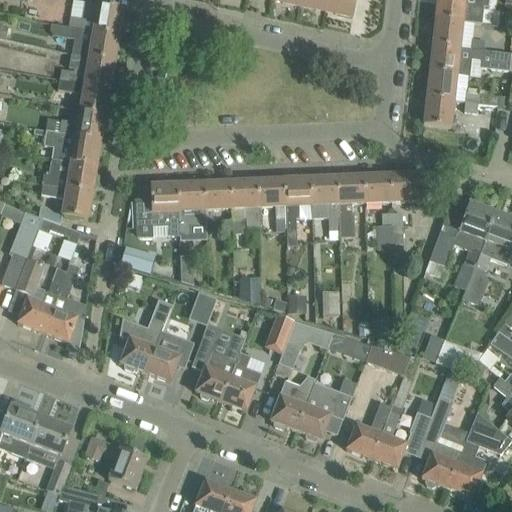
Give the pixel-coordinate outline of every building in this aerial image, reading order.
[(328,0),(301,0),(300,8),(326,13),(328,0)] [(356,0),(328,0),(326,13),(353,19),(356,0)] [(488,0),(437,0),(435,21),(462,24),(481,27),(483,11),(488,11),(488,0)] [(85,5),(82,22),(71,20),(69,29),(81,31),(81,32),(119,39),(124,12),(85,5)] [(462,24),(435,21),(432,48),(459,50),(462,24)] [(115,65),(119,39),(81,32),(81,31),(69,29),(42,25),(41,31),(67,35),(66,40),(75,41),(73,57),(115,65)] [(0,27),(0,41),(5,43),(8,29),(0,27)] [(472,42),(471,52),(484,53),(485,43),(472,42)] [(510,56),(496,54),(484,53),(471,52),(459,50),(432,48),(429,74),(456,77),(469,79),(471,62),(481,63),(480,69),(508,73),(510,56)] [(59,82),(110,91),(115,65),(73,57),(71,57),(69,70),(73,71),(73,74),(60,72),(59,82)] [(426,100),(453,103),(456,77),(429,74),(426,100)] [(79,113),(106,117),(110,91),(59,82),(58,92),(82,95),(79,113)] [(467,94),(465,105),(481,107),(482,100),(479,99),(480,96),(467,94)] [(450,130),(453,103),(426,100),(423,127),(450,130)] [(493,132),(497,109),(481,107),(465,105),(464,114),(475,116),(473,129),(493,132)] [(75,139),(101,144),(106,117),(79,113),(75,138),(75,139)] [(75,139),(75,138),(64,136),(50,134),(34,132),(33,136),(45,138),(43,149),(53,150),(51,162),(97,170),(101,144),(75,139)] [(42,187),(92,196),(97,170),(51,162),(48,178),(43,177),(42,187)] [(417,176),(387,177),(388,204),(419,203),(417,176)] [(364,205),(388,204),(387,177),(362,179),(364,205)] [(362,179),(337,180),(340,242),(353,241),(351,206),(364,205),(362,179)] [(330,243),(340,242),(337,180),(310,181),(312,221),(329,221),(330,243)] [(310,181),(284,182),(287,246),(297,246),(296,222),(299,221),(298,208),(310,208),(311,222),(312,221),(310,181)] [(257,183),(259,210),(275,209),(276,235),(284,234),(284,246),(287,246),(284,182),(257,183)] [(233,236),(243,236),(242,224),(246,224),(246,231),(260,230),(259,210),(257,183),(230,185),(232,211),(232,223),(233,236)] [(205,212),(211,212),(232,211),(230,185),(204,186),(205,212)] [(204,186),(177,187),(180,238),(181,249),(191,249),(189,213),(205,212),(204,186)] [(61,218),(68,220),(88,223),(92,196),(42,187),(40,198),(64,201),(61,218)] [(170,238),(180,238),(177,187),(150,188),(151,202),(135,203),(136,231),(137,231),(137,235),(137,237),(139,239),(140,240),(142,241),(153,240),(152,230),(169,229),(170,238)] [(469,206),(462,225),(459,234),(461,235),(460,238),(471,243),(467,253),(469,254),(459,279),(468,283),(495,216),(469,206)] [(9,254),(13,256),(2,287),(16,291),(27,261),(38,233),(43,220),(26,213),(9,254)] [(389,229),(389,216),(381,217),(382,229),(389,229)] [(389,216),(389,229),(392,229),(393,257),(404,256),(402,216),(389,216)] [(511,251),(511,222),(495,216),(468,283),(461,301),(479,308),(490,281),(484,278),(491,260),(511,268),(511,253),(511,254),(511,251)] [(81,236),(59,227),(43,220),(38,233),(48,236),(50,232),(66,239),(78,242),(80,242),(82,236),(81,236)] [(222,223),(221,223),(222,237),(233,236),(232,223),(222,223)] [(444,269),(445,269),(456,240),(440,234),(429,263),(432,264),(428,272),(441,277),(444,269)] [(125,249),(120,266),(150,275),(151,275),(156,258),(125,249)] [(192,258),(179,259),(181,284),(193,288),(192,258)] [(27,261),(16,291),(8,313),(20,319),(17,327),(43,336),(66,274),(57,270),(47,295),(36,290),(45,268),(27,261)] [(69,267),(66,274),(43,336),(68,346),(78,321),(61,315),(79,270),(69,267)] [(322,294),(323,318),(339,317),(339,294),(322,294)] [(203,297),(193,321),(208,326),(217,302),(203,297)] [(262,298),(259,307),(269,310),(272,301),(262,298)] [(276,301),(273,311),(284,314),(287,305),(276,301)] [(135,372),(145,376),(167,318),(168,318),(172,309),(158,303),(147,331),(122,322),(120,339),(129,343),(120,366),(124,368),(124,372),(133,375),(135,372)] [(511,334),(509,332),(511,327),(511,310),(497,333),(499,335),(500,334),(509,341),(511,336),(511,334)] [(185,325),(168,318),(167,318),(145,376),(171,386),(178,367),(180,360),(172,357),(185,325)] [(276,319),(265,349),(281,355),(291,329),(292,324),(276,319)] [(332,336),(294,325),(286,347),(302,352),(303,348),(309,346),(326,352),(332,336)] [(368,325),(359,325),(360,338),(369,337),(368,325)] [(500,334),(499,335),(491,347),(511,362),(511,342),(509,341),(500,334)] [(210,401),(221,405),(239,357),(244,343),(232,338),(227,351),(224,360),(211,355),(215,344),(202,340),(191,369),(203,374),(195,395),(200,397),(201,400),(207,403),(210,401)] [(467,377),(470,372),(477,363),(482,357),(444,343),(436,366),(467,377)] [(246,415),(253,396),(256,390),(255,389),(264,367),(248,361),(252,350),(244,346),(240,357),(239,357),(221,405),(246,415)] [(371,349),(366,364),(404,378),(407,368),(410,361),(371,349)] [(407,368),(417,373),(421,363),(411,359),(410,361),(407,368)] [(405,375),(394,403),(371,462),(397,472),(406,447),(389,441),(414,379),(405,375)] [(362,377),(349,410),(363,415),(375,382),(362,377)] [(280,399),(270,424),(275,426),(275,429),(283,433),(286,430),(296,434),(314,386),(315,384),(308,381),(300,391),(285,385),(280,399)] [(511,391),(504,385),(499,381),(493,389),(507,400),(501,407),(511,416),(506,422),(511,426),(511,391)] [(314,386),(296,434),(306,437),(306,441),(315,445),(317,442),(321,443),(331,419),(343,423),(351,400),(314,386)] [(452,402),(439,398),(431,420),(425,436),(437,440),(452,402)] [(346,453),(371,462),(394,403),(385,400),(371,434),(355,428),(346,453)] [(11,408),(4,427),(0,436),(30,448),(41,420),(28,415),(30,409),(14,403),(11,408)] [(423,441),(425,436),(431,420),(417,415),(409,436),(423,441)] [(465,444),(461,454),(446,491),(472,501),(487,464),(470,458),(474,448),(498,457),(500,458),(511,444),(496,431),(476,416),(465,444)] [(41,420),(30,448),(25,461),(33,464),(38,451),(60,460),(71,431),(41,420)] [(92,440),(85,458),(99,464),(102,457),(115,462),(107,482),(135,493),(147,462),(92,440)] [(446,491),(461,454),(436,444),(421,482),(425,483),(425,485),(426,489),(432,491),(436,489),(436,487),(446,491)] [(63,489),(71,468),(57,463),(45,492),(59,498),(63,489)] [(92,496),(103,499),(108,486),(97,482),(92,496)] [(205,484),(193,511),(223,511),(230,493),(205,484)] [(59,498),(57,504),(68,507),(86,511),(89,511),(104,511),(105,511),(108,501),(103,499),(92,496),(80,493),(63,489),(59,498)] [(223,511),(252,511),(256,503),(230,493),(223,511)]
